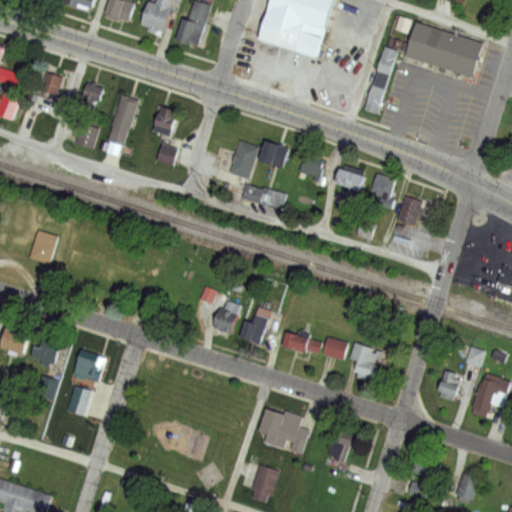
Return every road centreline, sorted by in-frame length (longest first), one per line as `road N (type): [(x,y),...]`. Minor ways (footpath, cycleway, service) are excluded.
road 1 (residential): [(511,454),(0,291)]
road 2 (secondary): [(474,186),(385,146),(0,17)]
road 3 (residential): [(371,511),(511,55)]
road 4 (residential): [(187,191),(242,0)]
road 5 (residential): [(82,511),(140,336)]
